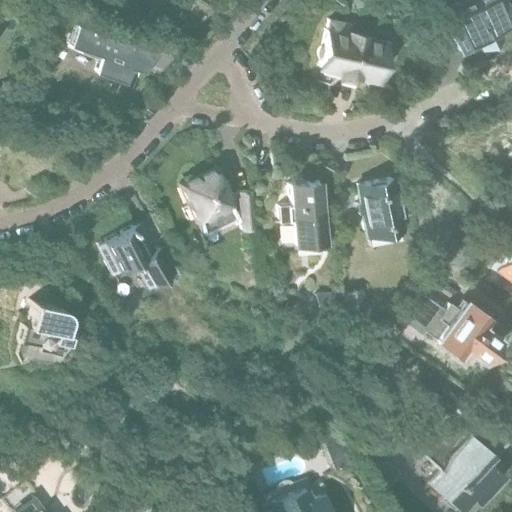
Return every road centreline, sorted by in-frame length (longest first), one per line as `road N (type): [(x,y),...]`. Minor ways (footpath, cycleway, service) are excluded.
road 1 (residential): [(511,81),(352,130),(317,133),(254,121)]
road 2 (residential): [(0,225),(106,181),(176,108)]
